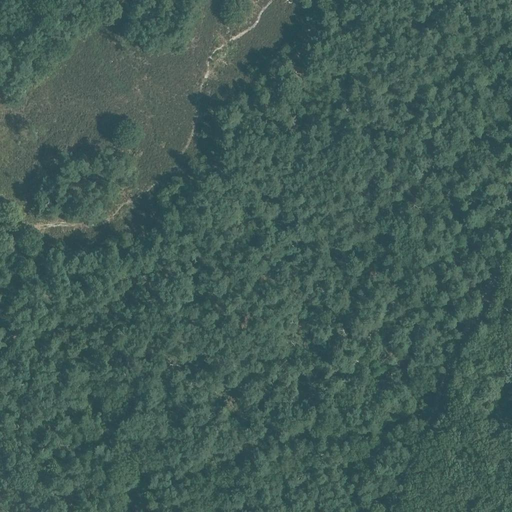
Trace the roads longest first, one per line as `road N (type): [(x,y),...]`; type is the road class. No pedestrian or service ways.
road 1 (unknown): [(391,511),(452,360),(511,245)]
road 2 (track): [(451,432),(511,306)]
